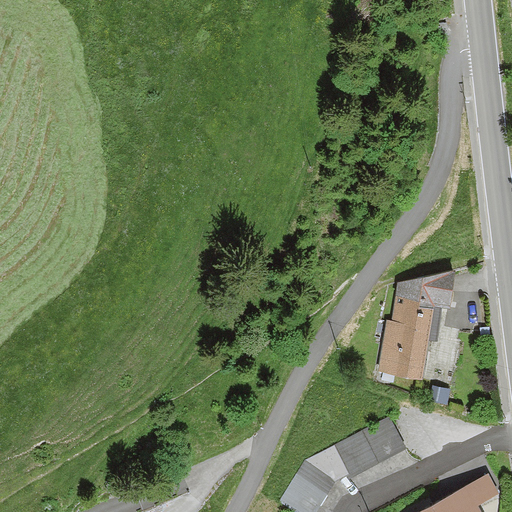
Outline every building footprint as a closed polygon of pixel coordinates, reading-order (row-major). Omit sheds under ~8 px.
[(386,318),(381,371),(425,374),(428,335),(437,336),(440,303),(449,304),(452,269),(399,280),(398,294),(396,294),(394,319),(386,318)] [(427,402),(445,404),(447,387),(429,385),(427,402)] [(351,475),(406,447),(391,417),(306,460),(279,501),(297,511),(313,511),(335,478),(350,471),(351,475)] [(433,502),(438,511),(482,511),(477,502),(497,490),(487,472),(433,502)] [(438,511),(433,502),(414,511),(438,511)]
